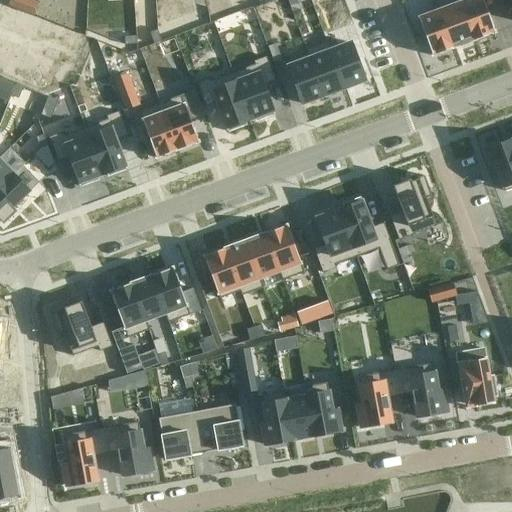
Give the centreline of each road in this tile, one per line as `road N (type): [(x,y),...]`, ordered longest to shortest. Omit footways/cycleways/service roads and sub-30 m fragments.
road 1 (residential): [(16,283),(425,114)]
road 2 (residential): [(511,444),(137,511)]
road 3 (residential): [(511,353),(425,114)]
road 4 (residential): [(16,283),(39,511)]
road 5 (residential): [(425,114),(383,0)]
